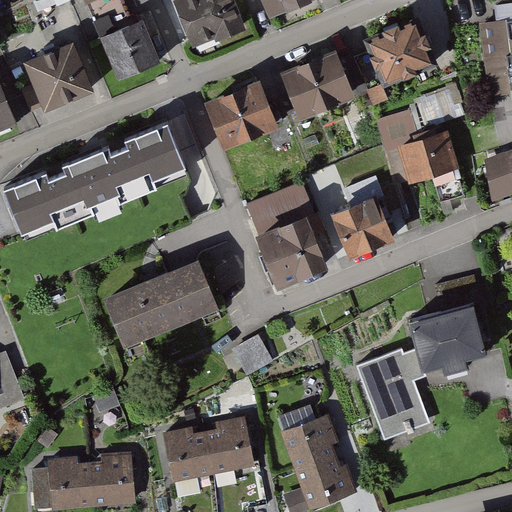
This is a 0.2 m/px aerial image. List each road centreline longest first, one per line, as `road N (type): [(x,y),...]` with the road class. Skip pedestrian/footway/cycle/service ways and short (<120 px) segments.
road 1 (residential): [(186,83),(269,311),(511,213)]
road 2 (residential): [(387,0),(186,83)]
road 3 (residential): [(186,83),(0,167)]
